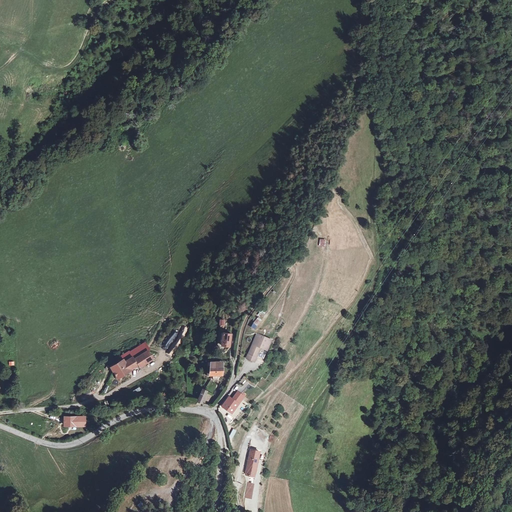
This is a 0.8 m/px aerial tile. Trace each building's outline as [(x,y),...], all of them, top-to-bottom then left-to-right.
[(258,317),(250,326),(254,329),(262,320),(258,317)] [(180,326),(172,345),(177,348),(186,329),(180,326)] [(230,347),(232,334),(223,333),(221,345),(230,347)] [(257,362),(264,348),(270,351),(274,341),(260,335),(252,354),(253,354),(251,359),(257,362)] [(147,350),(134,357),(137,363),(139,365),(152,358),(147,350)] [(129,358),(133,365),(137,363),(134,357),(133,355),(129,358)] [(129,368),(133,365),(129,358),(124,360),(123,358),(114,363),(116,367),(112,368),(116,374),(121,371),(122,373),(129,368)] [(217,366),(217,361),(211,361),(210,373),(223,374),(223,366),(217,366)] [(198,400),(203,402),(206,393),(201,391),(198,400)] [(237,392),(232,399),(238,403),(243,396),(237,392)] [(238,403),(232,399),(229,397),(222,407),(232,413),(238,403)] [(73,414),(63,414),(63,422),(73,422),(73,414)] [(249,451),(247,472),(255,472),(258,452),(249,451)]
